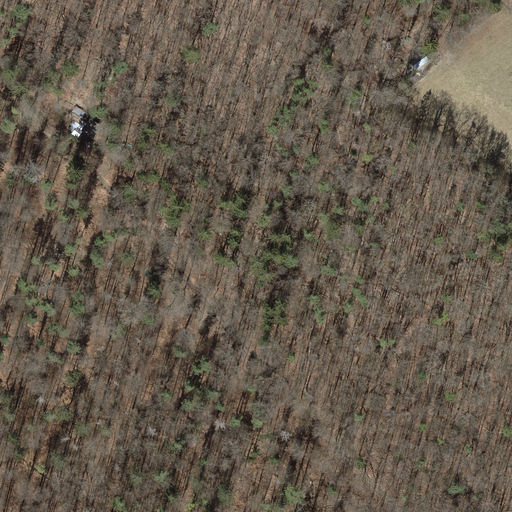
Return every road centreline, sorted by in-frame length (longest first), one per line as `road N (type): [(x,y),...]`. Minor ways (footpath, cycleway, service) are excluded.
road 1 (track): [(398,511),(0,76)]
road 2 (track): [(0,332),(386,503)]
